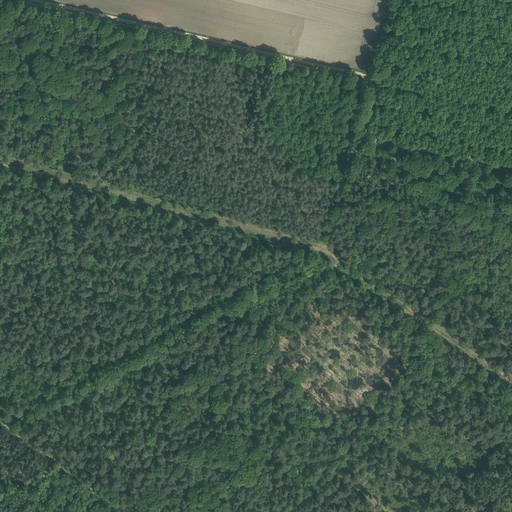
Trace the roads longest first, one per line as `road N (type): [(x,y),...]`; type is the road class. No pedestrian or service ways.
road 1 (track): [(511,164),(371,137),(361,120),(375,78),(33,0)]
road 2 (track): [(400,511),(172,336),(16,160)]
road 3 (track): [(16,160),(325,247)]
road 4 (track): [(274,511),(511,334)]
road 5 (track): [(325,247),(511,378)]
road 6 (track): [(0,415),(125,511)]
road 7 (track): [(361,120),(325,247)]
